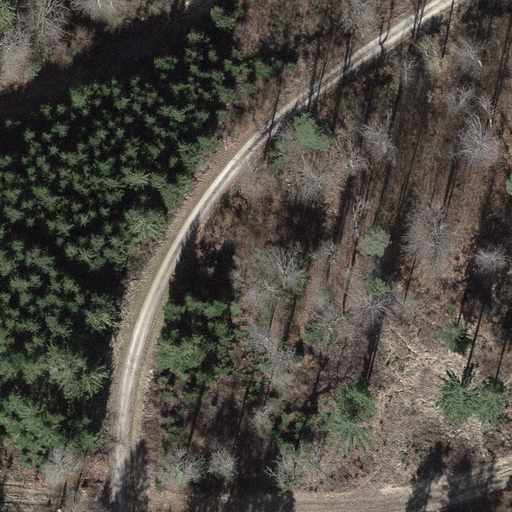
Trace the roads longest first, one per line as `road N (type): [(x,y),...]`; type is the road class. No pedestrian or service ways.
road 1 (track): [(447,0),(300,99),(171,270),(126,378),(123,511)]
road 2 (track): [(296,511),(458,489),(511,470)]
